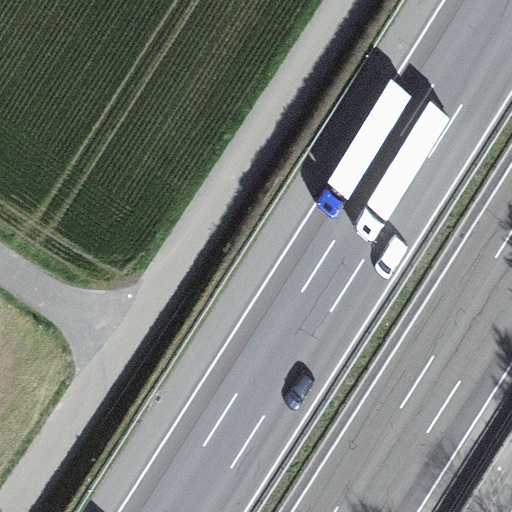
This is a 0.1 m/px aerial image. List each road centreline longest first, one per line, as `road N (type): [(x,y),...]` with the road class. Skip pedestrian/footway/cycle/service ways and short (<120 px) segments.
road 1 (motorway): [(506,0),(181,511)]
road 2 (unclassified): [(347,0),(119,343)]
road 3 (motorway): [(353,511),(511,262)]
road 4 (unclassified): [(119,343),(5,511)]
road 5 (unclassified): [(0,262),(119,343)]
